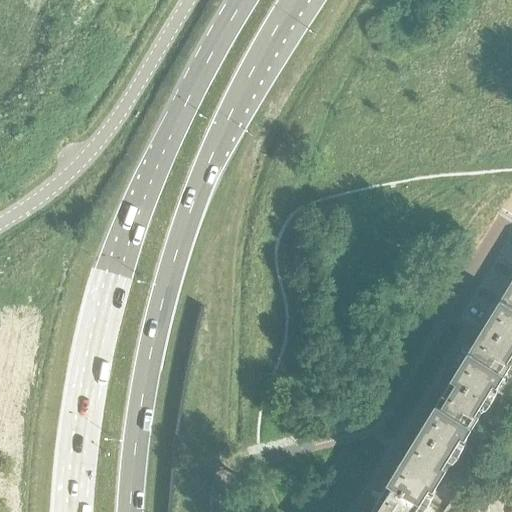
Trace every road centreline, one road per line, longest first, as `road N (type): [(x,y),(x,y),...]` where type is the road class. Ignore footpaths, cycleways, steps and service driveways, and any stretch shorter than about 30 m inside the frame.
road 1 (primary): [(243,0),(180,109),(123,251),(80,414),(72,511)]
road 2 (primary): [(129,511),(149,351),(181,235),(223,125),(297,0)]
road 3 (residential): [(399,392),(511,218)]
